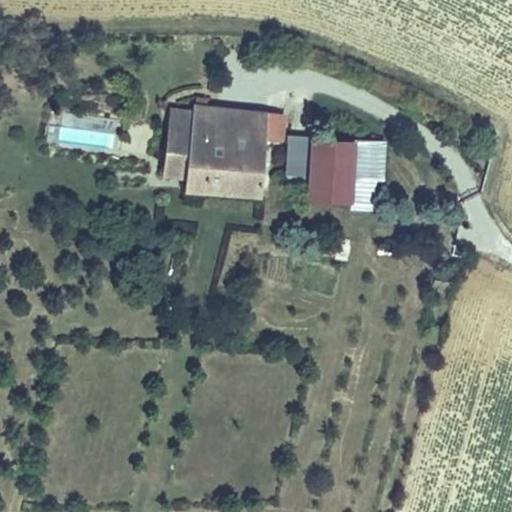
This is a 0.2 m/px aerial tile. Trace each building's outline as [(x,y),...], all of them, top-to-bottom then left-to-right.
[(188,101),(185,125),(263,133),(265,109),(188,101)] [(112,153),(118,119),(53,107),(47,140),(112,153)] [(263,133),(185,125),(159,122),(153,177),(257,189),(263,133)] [(355,142),(324,139),(314,138),(312,165),(353,168),(354,160),(355,142)] [(353,168),(312,165),(310,195),(351,198),(353,168)]
